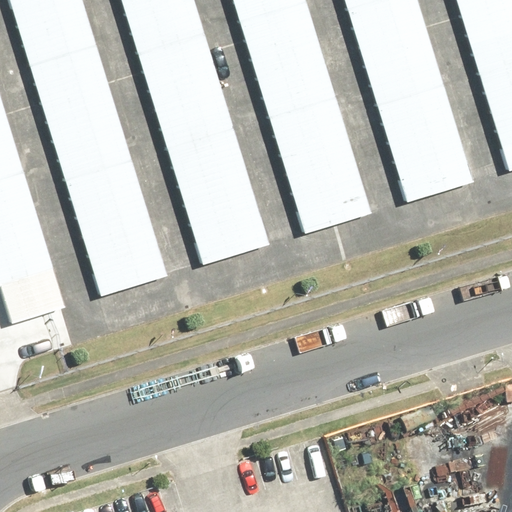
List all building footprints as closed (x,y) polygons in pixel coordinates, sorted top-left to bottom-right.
[(93,0),(15,0),(105,294),(177,272),(93,0)] [(204,0),(130,0),(209,258),(277,238),(204,0)] [(318,0),(233,0),(305,232),(382,209),(318,0)] [(432,0),(352,0),(413,198),(486,176),(432,0)] [(511,0),(458,0),(510,167),(511,166),(511,0)] [(0,75),(0,285),(59,268),(0,75)]
